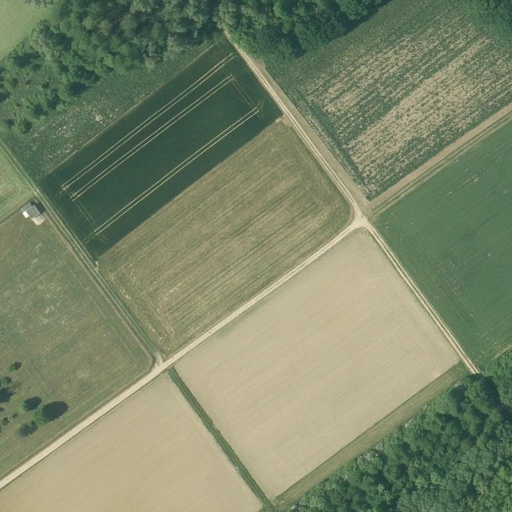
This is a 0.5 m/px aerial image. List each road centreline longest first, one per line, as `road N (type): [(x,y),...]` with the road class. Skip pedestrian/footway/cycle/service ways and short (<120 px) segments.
road 1 (track): [(272,511),(0,142)]
road 2 (track): [(0,485),(364,223)]
road 3 (track): [(364,223),(205,5)]
road 4 (track): [(511,422),(364,223)]
